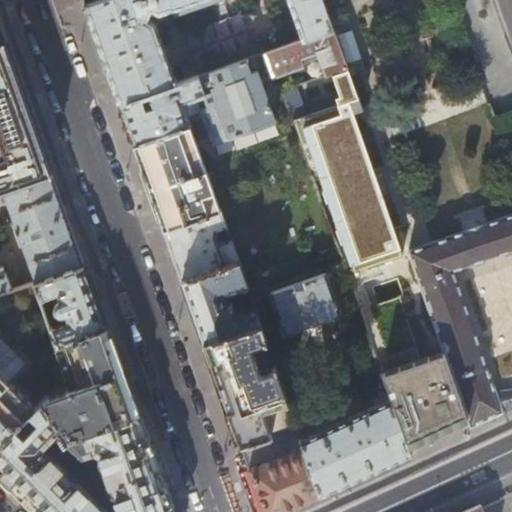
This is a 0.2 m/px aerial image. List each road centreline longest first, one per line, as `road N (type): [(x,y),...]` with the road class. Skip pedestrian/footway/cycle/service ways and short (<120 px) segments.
road 1 (residential): [(36,0),(217,511)]
road 2 (secondary): [(511,449),(375,511)]
